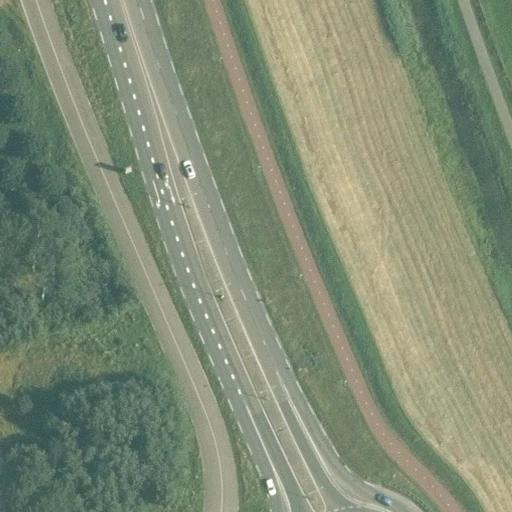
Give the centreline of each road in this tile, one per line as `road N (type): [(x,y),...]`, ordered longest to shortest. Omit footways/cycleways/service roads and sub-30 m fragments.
road 1 (secondary): [(403,511),(359,496),(330,463),(268,352)]
road 2 (secondary): [(172,163),(182,220),(234,367)]
road 3 (secondary): [(268,352),(205,204),(172,163)]
road 4 (secondary): [(341,511),(274,383),(268,352)]
road 5 (secondary): [(172,163),(121,0)]
road 6 (secondary): [(234,367),(300,511)]
road 7 (secondary): [(234,367),(235,396),(278,511)]
road 8 (unclassified): [(511,137),(462,0)]
